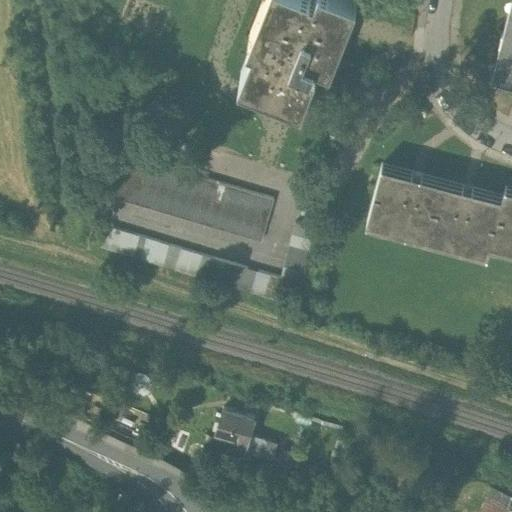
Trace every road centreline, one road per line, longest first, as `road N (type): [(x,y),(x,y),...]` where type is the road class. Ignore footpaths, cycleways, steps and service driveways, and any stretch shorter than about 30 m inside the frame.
road 1 (track): [(73,260),(511,395)]
road 2 (secondary): [(0,422),(164,497)]
road 3 (residential): [(442,0),(441,81),(474,118),(511,137)]
